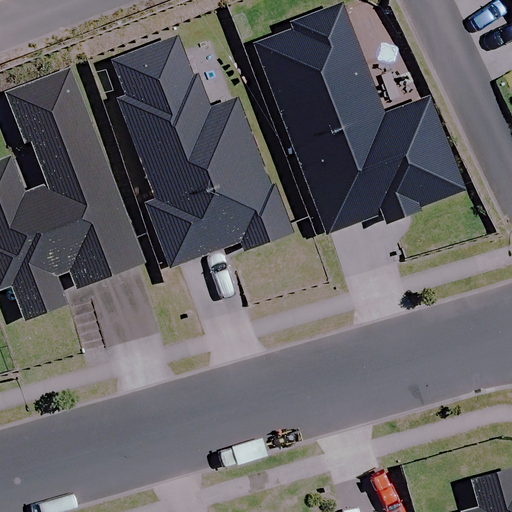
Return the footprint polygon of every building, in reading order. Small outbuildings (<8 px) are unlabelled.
[(511,0),(494,0),(511,28),(511,0)] [(341,11),(335,14),(332,7),(289,23),(291,30),(248,45),(319,241),(454,193),(421,103),(380,118),(341,11)] [(201,85),(178,16),(120,35),(98,42),(166,247),(289,206),(263,126),(247,131),(229,76),(201,85)] [(136,268),(70,71),(5,92),(38,192),(15,199),(3,164),(0,164),(0,306),(7,326),(61,308),(57,294),(136,268)] [(511,511),(511,471),(469,484),(476,511),(511,511)]
